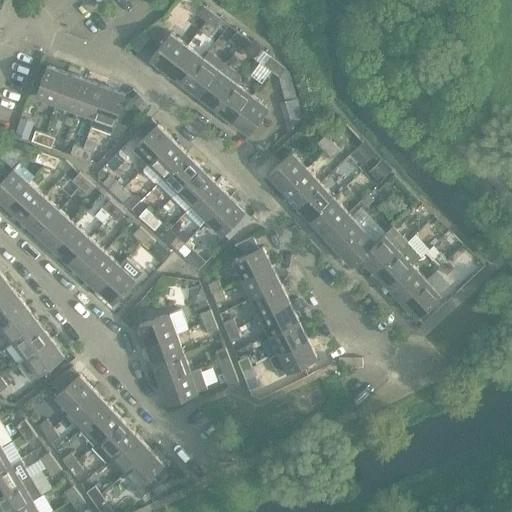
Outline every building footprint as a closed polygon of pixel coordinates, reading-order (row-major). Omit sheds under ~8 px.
[(206,22),(213,13),(205,7),(198,16),(206,22)] [(213,13),(206,22),(215,28),(221,20),(213,13)] [(239,47),(246,38),(238,32),(231,41),(239,47)] [(168,72),(188,46),(171,33),(151,59),(168,72)] [(246,38),(239,47),(248,54),(254,45),(246,38)] [(188,46),(168,72),(184,85),(210,51),(208,50),(203,58),(188,46)] [(184,85),(201,97),(226,63),(210,51),(184,85)] [(272,72),(278,63),(270,57),(264,66),(272,72)] [(237,84),(242,77),(243,76),(226,63),(201,97),(217,110),(237,84)] [(278,63),(272,72),(280,78),(286,70),(278,63)] [(56,104),(68,73),(48,66),(37,97),(56,104)] [(68,73),(56,104),(76,111),(87,80),(68,73)] [(87,80),(76,111),(95,118),(106,87),(87,80)] [(237,84),(217,110),(233,122),(253,96),(237,84)] [(106,87),(95,118),(115,125),(126,95),(106,87)] [(140,96),(134,102),(142,110),(149,104),(140,96)] [(253,96),(233,122),(250,135),(270,109),(253,96)] [(151,119),(140,130),(146,136),(157,125),(151,119)] [(144,167),(144,168),(172,139),(157,125),(146,136),(135,148),(149,162),(144,167)] [(41,145),(45,135),(35,131),(31,141),(41,145)] [(45,135),(41,145),(52,149),(55,139),(45,135)] [(325,150),(332,143),(326,136),(318,144),(325,150)] [(159,182),(187,154),(172,139),(144,168),(144,171),(155,182),(158,182),(159,182)] [(332,143),(325,150),(332,158),(340,151),(332,143)] [(364,143),(352,155),(363,166),(374,154),(364,143)] [(80,159),(83,148),(74,145),(70,155),(80,159)] [(83,148),(80,159),(90,162),(94,152),(83,148)] [(45,166),(49,155),(39,152),(36,162),(45,166)] [(284,190),(307,168),(293,153),(269,174),(284,190)] [(187,154),(159,182),(173,197),(201,168),(187,154)] [(49,155),(45,166),(55,169),(59,159),(49,155)] [(111,165),(125,174),(131,164),(117,155),(111,165)] [(0,183),(0,200),(7,207),(29,183),(35,176),(20,162),(0,183)] [(382,163),(371,174),(380,183),(391,172),(382,163)] [(201,168),(173,197),(187,211),(185,212),(186,213),(216,182),(201,168)] [(307,168),(284,190),(297,205),(321,184),(307,168)] [(80,187),(87,180),(79,174),(73,181),(80,187)] [(87,180),(80,187),(88,195),(95,187),(87,180)] [(116,197),(123,189),(115,182),(108,190),(116,197)] [(216,182),(186,213),(200,227),(208,220),(230,197),(216,182)] [(29,183),(7,207),(23,221),(45,197),(29,183)] [(321,184),(297,205),(311,220),(335,199),(321,184)] [(123,189),(116,197),(124,204),(131,196),(123,189)] [(45,197),(23,221),(38,235),(60,210),(45,197)] [(230,197),(208,220),(223,235),(245,212),(230,197)] [(335,199),(311,220),(325,235),(349,214),(335,199)] [(110,215),(117,207),(109,200),(103,208),(110,215)] [(117,207),(110,215),(118,222),(125,214),(117,207)] [(138,217),(146,224),(154,217),(145,209),(138,217)] [(60,210),(38,235),(53,248),(75,224),(60,210)] [(349,214),(325,235),(339,251),(362,229),(349,214)] [(154,217),(146,224),(154,231),(161,223),(154,217)] [(75,224),(53,248),(68,262),(90,238),(75,224)] [(362,229),(339,251),(353,266),(394,228),(394,227),(376,243),(362,229)] [(141,242),(148,235),(139,228),(133,236),(141,242)] [(408,243),(394,228),(353,266),(354,267),(363,259),(375,273),(408,243)] [(148,235),(141,242),(149,249),(156,241),(148,235)] [(253,236),(238,244),(244,256),(259,248),(253,236)] [(177,252),(185,244),(176,237),(169,245),(177,252)] [(90,238),(68,262),(83,276),(105,251),(90,238)] [(408,243),(375,273),(389,288),(413,266),(422,258),(408,243)] [(185,244),(177,252),(185,259),(192,250),(185,244)] [(243,280),(272,265),(263,246),(259,248),(244,256),(233,261),(243,280)] [(98,289),(120,265),(105,251),(83,276),(98,289)] [(440,268),(447,261),(440,253),(432,260),(440,268)] [(447,261),(440,268),(447,276),(455,269),(447,261)] [(120,265),(98,289),(114,304),(136,279),(120,265)] [(272,265),(243,280),(252,298),(281,284),(272,265)] [(413,266),(389,288),(403,303),(427,281),(413,266)] [(1,274),(0,275),(0,301),(14,290),(1,274)] [(212,294),(222,291),(218,281),(208,285),(212,294)] [(427,281),(403,303),(418,319),(441,297),(427,281)] [(281,284),(252,298),(261,317),(290,302),(281,284)] [(14,290),(0,301),(0,324),(1,326),(27,306),(14,290)] [(222,291),(212,294),(216,305),(226,301),(222,291)] [(145,294),(138,302),(143,307),(151,299),(145,294)] [(290,302),(261,317),(270,335),(299,321),(290,302)] [(27,306),(1,326),(14,342),(39,322),(27,306)] [(177,334),(177,333),(189,328),(182,308),(169,313),(170,314),(139,325),(147,345),(177,334)] [(204,324),(214,320),(210,310),(201,314),(204,324)] [(223,323),(227,332),(237,329),(233,319),(223,323)] [(214,320),(204,324),(208,334),(218,330),(214,320)] [(299,321),(270,335),(279,353),(308,339),(299,321)] [(39,322),(14,342),(26,358),(18,364),(52,339),(39,322)] [(227,332),(231,342),(241,338),(237,329),(227,332)] [(154,364),(184,353),(177,334),(147,345),(154,364)] [(65,355),(52,339),(18,364),(31,381),(65,355)] [(308,339),(279,353),(279,355),(270,359),(279,377),(317,358),(308,339)] [(219,362),(229,358),(225,349),(216,352),(219,362)] [(161,384),(191,372),(184,353),(154,364),(161,384)] [(229,358),(219,362),(223,371),(233,368),(229,358)] [(242,371),(252,368),(248,358),(238,362),(242,371)] [(52,381),(61,392),(56,397),(70,412),(94,390),(80,375),(81,373),(73,365),(52,381)] [(252,368),(242,371),(245,381),(255,377),(252,368)] [(191,372),(161,384),(168,403),(199,392),(191,372)] [(0,378),(0,391),(8,385),(2,377),(0,378)] [(94,390),(70,412),(84,427),(108,405),(94,390)] [(108,405),(84,427),(80,431),(94,446),(121,420),(122,420),(108,405)] [(17,425),(23,434),(32,428),(26,418),(17,425)] [(45,434),(53,427),(48,420),(39,426),(45,434)] [(135,435),(121,420),(94,446),(107,461),(135,435)] [(53,427),(45,434),(51,443),(53,442),(58,449),(66,442),(63,438),(60,435),(59,436),(53,427)] [(29,442),(38,436),(32,428),(23,434),(29,442)] [(126,472),(149,450),(136,435),(112,457),(126,472)] [(0,471),(12,464),(2,447),(0,447),(0,471)] [(126,472),(139,485),(135,489),(142,496),(158,481),(153,475),(164,465),(149,450),(126,472)] [(41,458),(47,467),(49,466),(56,461),(49,452),(41,458)] [(63,458),(69,467),(77,461),(71,452),(63,458)] [(49,466),(47,467),(54,475),(63,469),(56,461),(49,466)] [(75,475),(76,475),(83,469),(77,461),(69,467),(75,475)] [(0,494),(23,482),(12,464),(0,471),(0,494)] [(0,507),(2,511),(11,511),(33,500),(23,482),(0,494),(0,507)] [(71,500),(80,493),(74,485),(65,491),(71,500)] [(93,501),(101,495),(95,486),(87,492),(93,501)] [(80,493),(71,500),(78,508),(86,502),(80,493)] [(101,495),(93,501),(99,509),(108,503),(101,495)] [(39,511),(33,500),(11,511),(39,511)]
